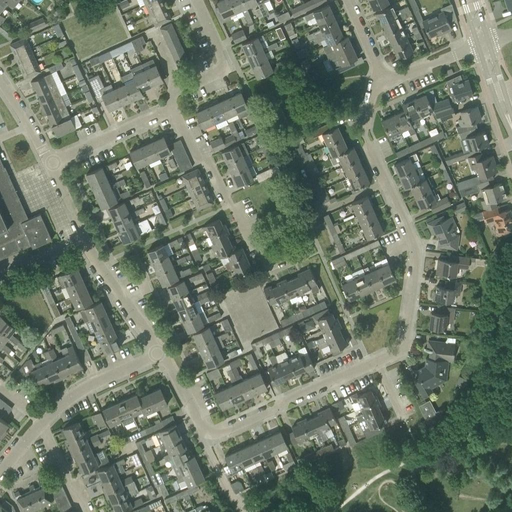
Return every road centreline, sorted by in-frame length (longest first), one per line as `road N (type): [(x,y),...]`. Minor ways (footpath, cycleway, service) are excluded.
road 1 (residential): [(385,183),(248,244),(171,108)]
road 2 (residential): [(378,361),(209,432),(161,354)]
road 3 (unclassified): [(161,354),(84,244),(49,164)]
road 4 (residential): [(385,183),(415,254),(404,342),(378,361)]
road 5 (residential): [(171,108),(179,88),(224,68),(195,0)]
road 6 (unclassified): [(39,423),(68,396),(161,354)]
road 7 (residential): [(49,164),(171,108)]
